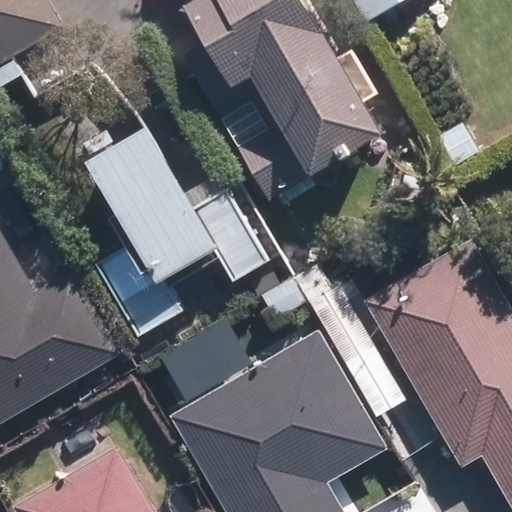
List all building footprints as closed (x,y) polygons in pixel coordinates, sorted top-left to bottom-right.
[(0,0),(0,54),(60,19),(49,0),(0,0)] [(373,122),(302,0),(179,0),(200,36),(180,48),(218,112),(256,89),(272,119),(236,140),(266,193),(278,185),(285,197),(313,180),(307,168),(317,162),(313,158),(373,122)] [(353,0),(362,15),(389,0),(353,0)] [(146,131),(83,166),(151,287),(214,253),(146,131)] [(0,230),(0,425),(123,357),(76,273),(36,295),(0,230)] [(511,511),(511,314),(470,241),(363,302),(458,468),(479,457),(510,511),(511,511)] [(319,331),(169,416),(224,511),(341,511),(326,484),(387,450),(319,331)] [(19,500),(25,511),(153,511),(117,446),(19,500)]
